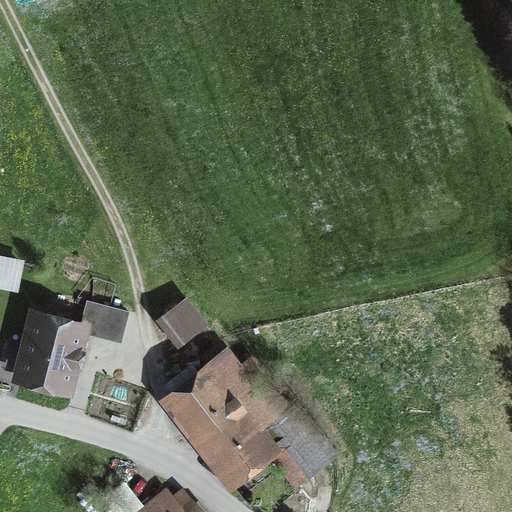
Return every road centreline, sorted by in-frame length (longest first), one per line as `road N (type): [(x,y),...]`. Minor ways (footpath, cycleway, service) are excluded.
road 1 (track): [(160,456),(144,305),(125,241),(3,0)]
road 2 (unclassified): [(0,407),(160,456),(229,511)]
